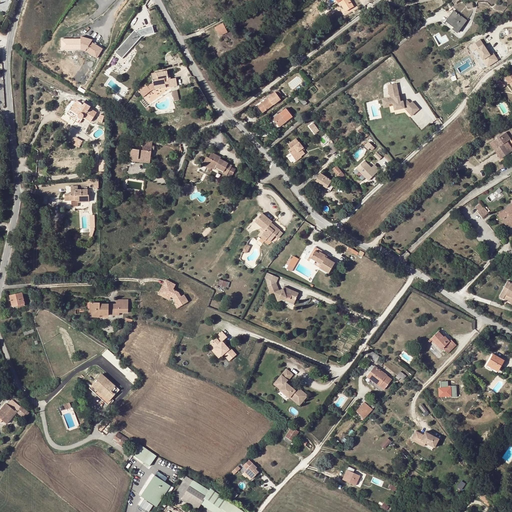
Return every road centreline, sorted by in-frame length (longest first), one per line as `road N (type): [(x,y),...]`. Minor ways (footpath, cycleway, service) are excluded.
road 1 (unclassified): [(156,0),(222,113),(319,221),(511,333)]
road 2 (tertiary): [(21,0),(6,68),(17,198),(0,285)]
road 3 (unknown): [(417,426),(417,395),(477,331),(477,314)]
